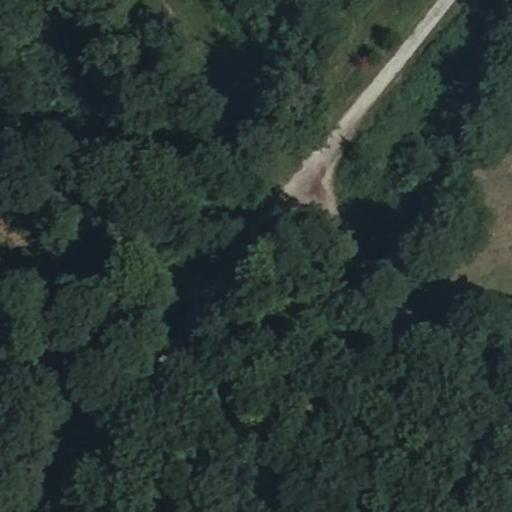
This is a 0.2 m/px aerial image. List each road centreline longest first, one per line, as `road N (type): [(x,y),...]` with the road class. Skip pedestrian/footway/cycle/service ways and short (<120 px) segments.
road 1 (track): [(68,511),(446,0)]
road 2 (track): [(311,174),(511,441)]
road 3 (track): [(311,174),(166,0)]
